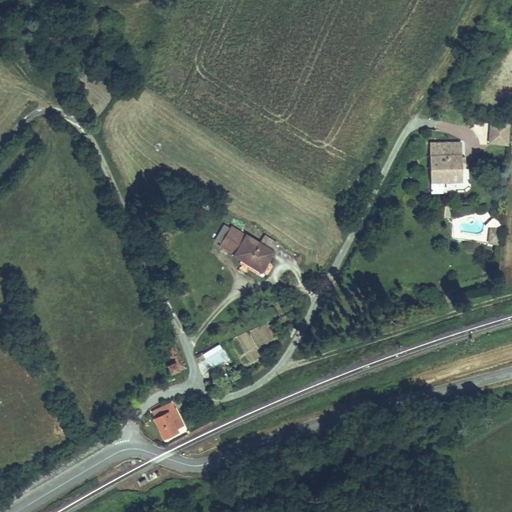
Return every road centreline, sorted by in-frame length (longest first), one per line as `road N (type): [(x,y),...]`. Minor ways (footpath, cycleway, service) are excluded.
road 1 (tertiary): [(511,372),(198,465),(121,450),(17,511)]
road 2 (track): [(511,412),(458,424),(417,455),(340,458),(217,511)]
road 3 (track): [(471,0),(416,112)]
